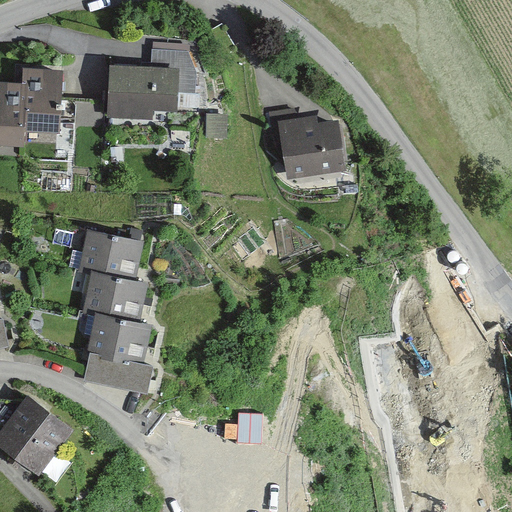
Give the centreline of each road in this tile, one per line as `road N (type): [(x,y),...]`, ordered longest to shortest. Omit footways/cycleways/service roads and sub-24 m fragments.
road 1 (residential): [(258,0),(324,50),(511,293)]
road 2 (residential): [(0,378),(75,390),(129,423),(192,511)]
